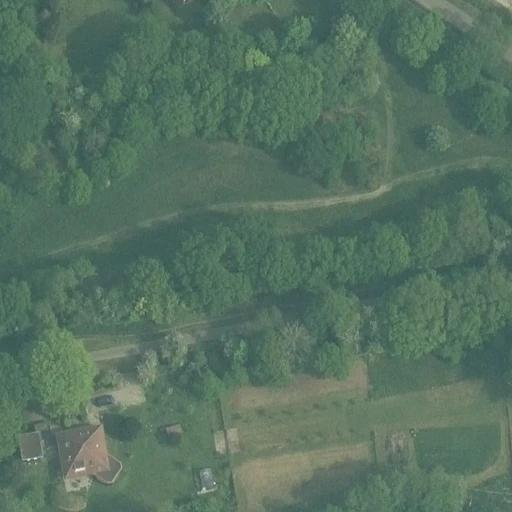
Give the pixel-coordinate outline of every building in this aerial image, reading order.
[(165,0),(174,11),(183,3),(188,0),(165,0)] [(169,418),(190,413),(182,378),(156,384),(160,401),(165,400),(169,418)] [(63,406),(62,406),(64,415),(78,413),(79,418),(86,417),(83,395),(62,398),(63,406)] [(168,438),(182,435),(180,428),(166,432),(168,438)] [(121,473),(120,468),(107,459),(102,460),(97,436),(62,442),(69,477),(92,473),(93,478),(107,487),(111,486),(121,473)] [(19,442),(23,464),(41,461),(37,439),(19,442)]
